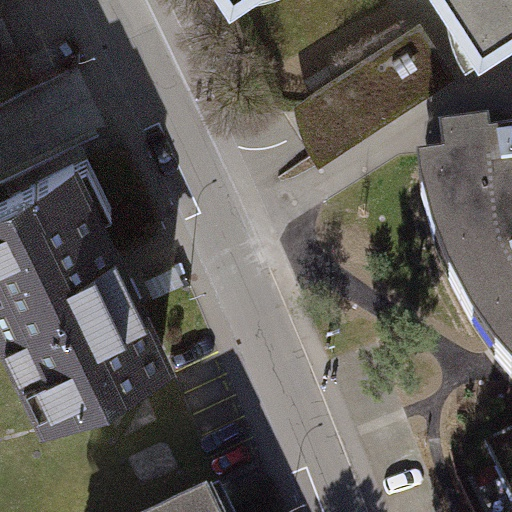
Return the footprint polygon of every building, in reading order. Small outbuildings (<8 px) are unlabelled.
[(511,0),(449,0),(476,40),(511,16),(511,0)] [(424,32),(302,113),(338,167),(460,86),(424,32)] [(0,71),(13,65),(0,33),(0,71)] [(506,157),(442,159),(442,191),(431,191),(440,248),(466,315),(497,364),(511,380),(511,443),(494,451),(511,489),(511,174),(509,175),(506,157)] [(102,169),(0,214),(0,321),(52,437),(194,373),(102,169)]
